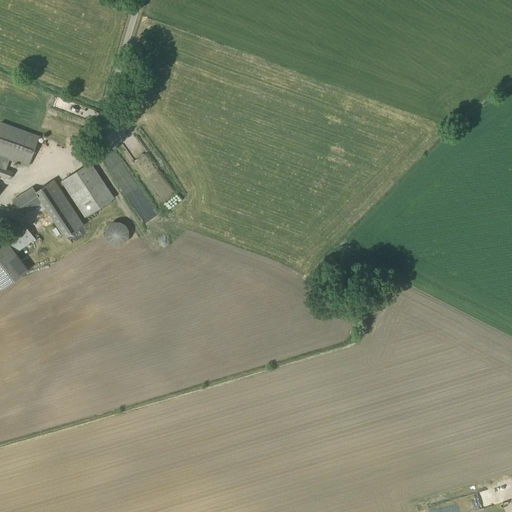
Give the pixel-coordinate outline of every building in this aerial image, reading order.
[(28,168),(40,136),(1,122),(0,124),(0,176),(10,180),(13,171),(7,169),(10,161),(28,168)] [(67,122),(60,127),(64,131),(70,126),(67,122)] [(115,198),(90,162),(58,183),(63,190),(66,189),(85,218),(115,198)] [(84,225),(54,179),(35,191),(32,187),(12,200),(23,215),(42,203),(65,238),(84,225)] [(115,246),(117,246),(118,246),(119,245),(120,245),(122,244),(123,244),(124,243),(125,242),(126,241),(127,240),(127,239),(128,238),(128,237),(128,236),(129,235),(129,233),(129,232),(128,231),(128,230),(128,229),(127,228),(127,227),(126,226),(125,225),(124,224),(123,223),(122,223),(121,222),(120,222),(119,222),(118,221),(116,221),(114,221),(113,222),(111,222),(110,223),(109,223),(108,224),(108,225),(107,226),(106,226),(106,227),(105,228),(105,229),(104,230),(104,231),(104,232),(104,233),(104,235),(104,236),(104,237),(105,238),(105,239),(106,240),(106,241),(107,241),(108,242),(108,243),(109,244),(110,244),(112,245),(113,245),(115,246)] [(35,239),(24,225),(18,229),(16,226),(4,236),(17,253),(35,239)] [(0,289),(1,290),(27,270),(2,236),(0,237),(0,289)] [(29,248),(24,250),(28,258),(33,256),(29,248)]
